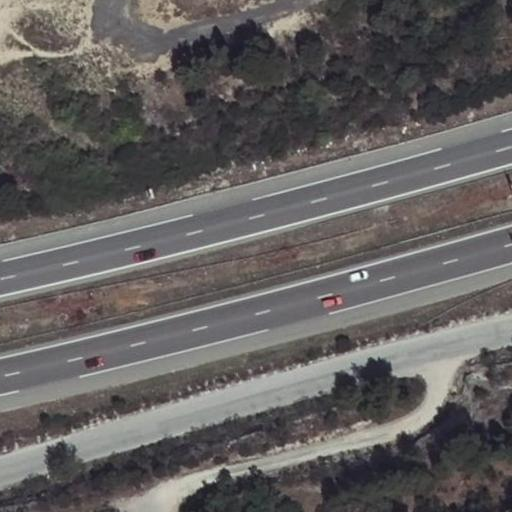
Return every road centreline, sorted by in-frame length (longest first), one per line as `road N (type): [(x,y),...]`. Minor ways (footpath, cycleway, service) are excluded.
road 1 (unclassified): [(0,468),(511,329)]
road 2 (motorway): [(0,377),(511,244)]
road 3 (motorway): [(511,145),(0,278)]
